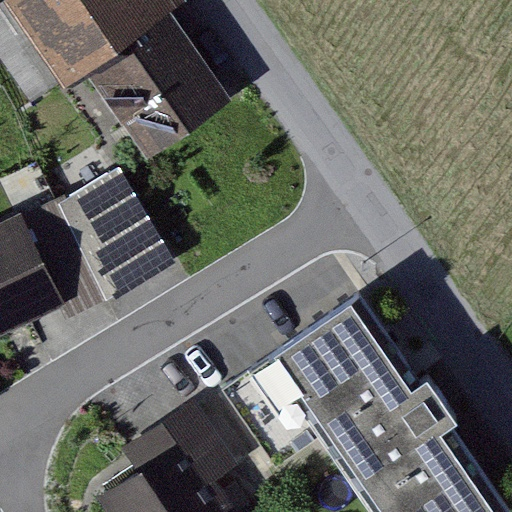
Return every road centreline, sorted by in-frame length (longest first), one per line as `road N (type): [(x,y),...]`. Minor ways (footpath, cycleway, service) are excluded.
road 1 (residential): [(372,207),(0,417)]
road 2 (residential): [(230,0),(372,207)]
road 3 (residential): [(372,207),(511,412)]
